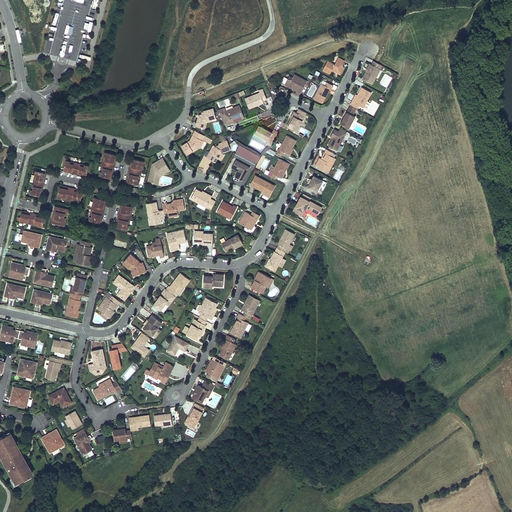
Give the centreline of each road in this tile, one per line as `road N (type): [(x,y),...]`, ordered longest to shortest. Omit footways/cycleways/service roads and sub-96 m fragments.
road 1 (residential): [(239,263),(169,265),(112,330),(85,330)]
road 2 (residential): [(168,399),(185,386),(240,287),(239,263)]
road 3 (residential): [(5,200),(39,206),(61,176),(115,188)]
road 4 (residential): [(121,409),(101,418),(92,413),(76,382),(85,330)]
